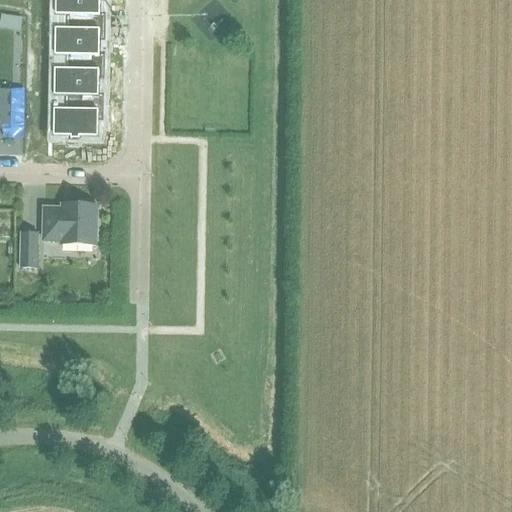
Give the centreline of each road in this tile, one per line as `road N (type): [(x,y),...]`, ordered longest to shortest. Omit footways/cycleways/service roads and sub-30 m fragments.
road 1 (residential): [(196,511),(168,483),(111,449),(64,439),(0,440)]
road 2 (residential): [(141,0),(141,175)]
road 3 (residential): [(141,175),(0,172)]
road 4 (residential): [(141,175),(141,306)]
